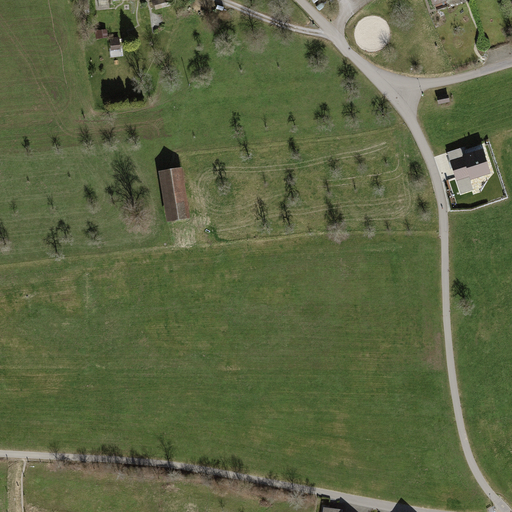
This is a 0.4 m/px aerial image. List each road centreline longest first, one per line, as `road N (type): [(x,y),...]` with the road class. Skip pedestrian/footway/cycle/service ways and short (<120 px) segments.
road 1 (unclassified): [(387,91),(410,118),(435,175),(458,414),(474,469),(506,511)]
road 2 (unclassified): [(0,455),(236,474),(409,511)]
road 3 (unclassified): [(387,91),(511,63)]
road 4 (residential): [(215,0),(334,36)]
